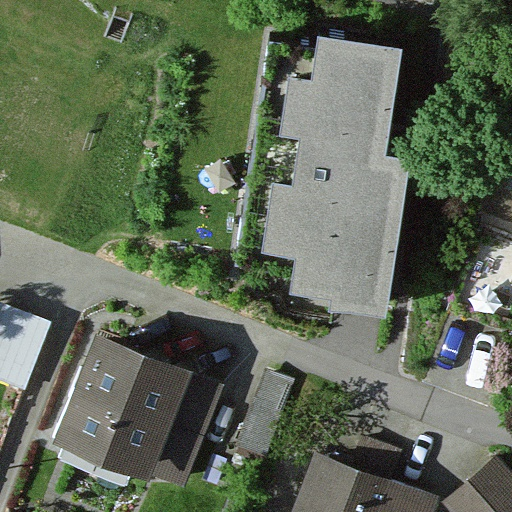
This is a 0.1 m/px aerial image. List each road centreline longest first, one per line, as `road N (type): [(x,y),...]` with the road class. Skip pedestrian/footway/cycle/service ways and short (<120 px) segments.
road 1 (residential): [(0,246),(511,441)]
road 2 (track): [(0,484),(75,276)]
